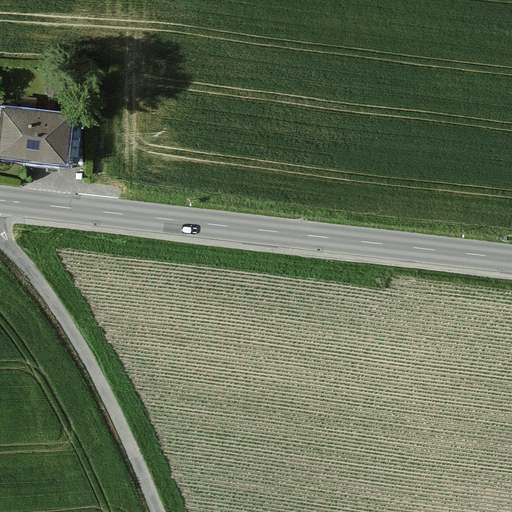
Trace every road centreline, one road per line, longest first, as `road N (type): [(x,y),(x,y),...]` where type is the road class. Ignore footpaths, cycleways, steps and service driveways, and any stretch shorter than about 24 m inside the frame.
road 1 (tertiary): [(0,200),(511,258)]
road 2 (unclassified): [(156,511),(97,372),(0,235)]
